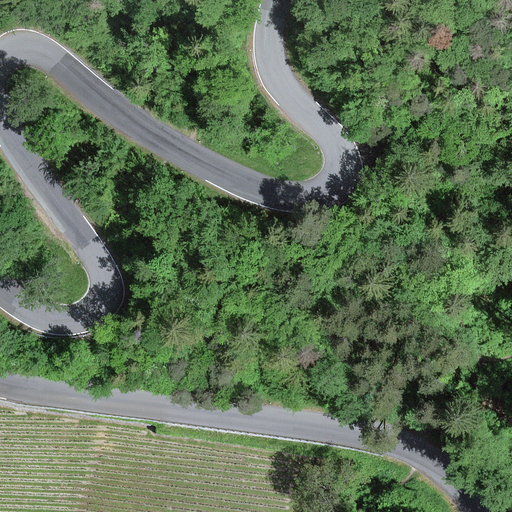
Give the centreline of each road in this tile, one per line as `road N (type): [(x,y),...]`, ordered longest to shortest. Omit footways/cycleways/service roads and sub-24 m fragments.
road 1 (tertiary): [(279,0),(270,36),(281,85),(344,158),(342,182),(317,196),(267,191),(192,156),(34,48),(0,65)]
road 2 (tertiary): [(0,381),(365,433),(448,472),(480,511)]
road 3 (tertiary): [(0,114),(95,252),(104,282),(100,304),(76,318),(39,314),(0,288)]
